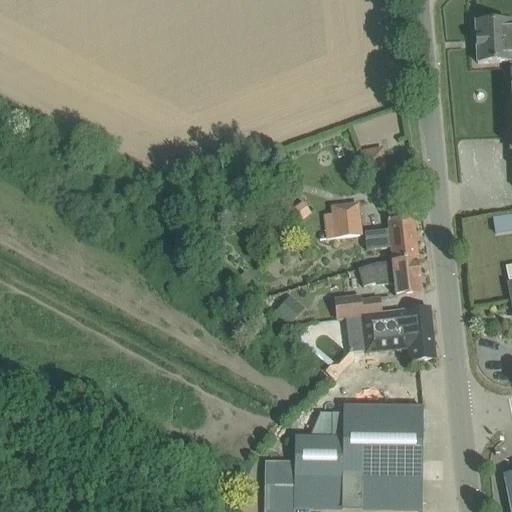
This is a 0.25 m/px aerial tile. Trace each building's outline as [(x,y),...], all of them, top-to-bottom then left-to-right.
[(477,64),(510,63),(511,62),(511,31),(510,31),(509,23),(475,24),(477,64)] [(366,151),(369,168),(385,165),(382,148),(366,151)] [(252,168),(256,183),(273,178),(269,163),(252,168)] [(303,203),(292,211),(300,222),(311,215),(303,203)] [(364,234),(366,253),(391,250),(393,264),(393,265),(418,262),(414,220),(412,220),(411,208),(388,211),(390,221),(388,221),(389,232),(364,234)] [(339,217),(341,239),(361,237),(359,214),(339,217)] [(257,231),(255,240),(265,243),(267,233),(257,231)] [(377,288),(395,287),(397,299),(422,296),(418,262),(393,265),(393,264),(376,266),(358,272),(363,289),(377,285),(377,288)] [(245,274),(241,279),(234,287),(256,304),(261,298),(267,291),(245,274)] [(483,301),(481,291),(471,293),(472,303),(483,301)] [(289,329),(306,311),(291,298),(275,316),(289,329)] [(359,319),(381,316),(379,300),(362,302),(362,299),(334,301),(337,322),(359,319)] [(435,361),(430,310),(381,316),(359,319),(364,355),(411,349),(413,363),(435,361)] [(343,441),(295,440),(294,511),(304,511),(422,511),(424,410),(344,408),(343,441)]
